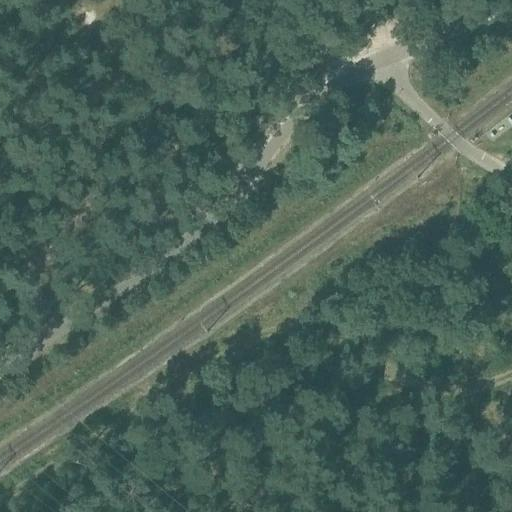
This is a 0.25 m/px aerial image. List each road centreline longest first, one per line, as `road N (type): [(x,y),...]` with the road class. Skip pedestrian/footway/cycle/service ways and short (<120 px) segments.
road 1 (unclassified): [(0,367),(209,224),(293,120),(372,63)]
road 2 (track): [(0,487),(265,314),(290,310),(345,338)]
road 3 (track): [(396,371),(133,511)]
road 4 (track): [(511,366),(463,383),(421,381),(345,338)]
road 5 (unclassified): [(511,176),(459,143),(372,63)]
road 6 (unclassified): [(372,63),(510,0)]
road 7 (track): [(404,511),(443,382)]
